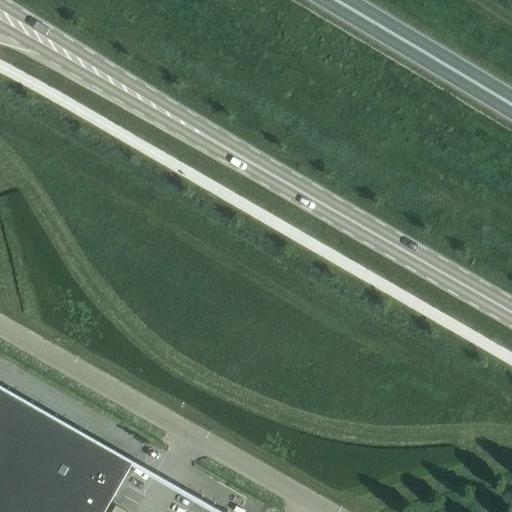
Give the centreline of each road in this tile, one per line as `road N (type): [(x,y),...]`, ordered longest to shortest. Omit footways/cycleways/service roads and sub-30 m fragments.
road 1 (secondary): [(511,312),(0,13)]
road 2 (unclassified): [(322,511),(0,329)]
road 3 (trunk): [(511,108),(327,0)]
